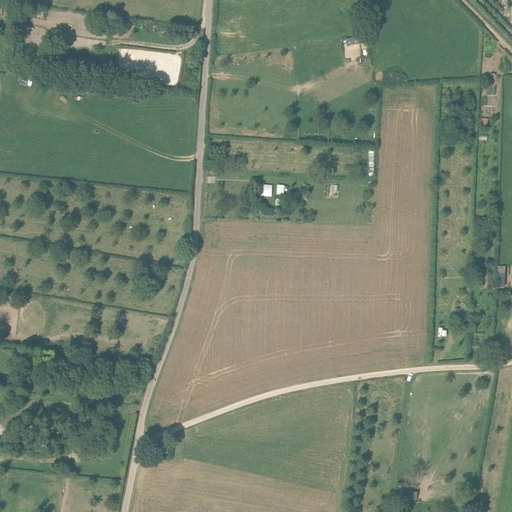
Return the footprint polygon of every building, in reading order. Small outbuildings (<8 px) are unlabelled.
[(358,38),(345,40),(346,47),(359,45),(358,38)] [(216,154),(208,153),(207,163),(215,164),(216,154)] [(261,185),(260,196),(270,197),(271,186),(261,185)] [(276,185),(276,198),(283,198),(284,186),(276,185)] [(168,447),(158,446),(158,452),(168,454),(168,447)] [(418,494),(404,492),(403,500),(417,501),(418,494)]
